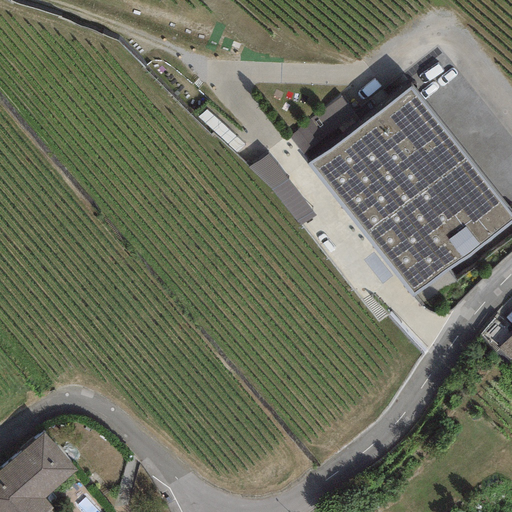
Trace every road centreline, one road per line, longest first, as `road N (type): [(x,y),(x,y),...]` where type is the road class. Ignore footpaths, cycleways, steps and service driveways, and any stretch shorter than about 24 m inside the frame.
road 1 (residential): [(511,277),(323,484),(273,511)]
road 2 (residential): [(212,511),(125,422),(83,396),(57,401),(0,441)]
road 3 (unknown): [(442,357),(289,178)]
